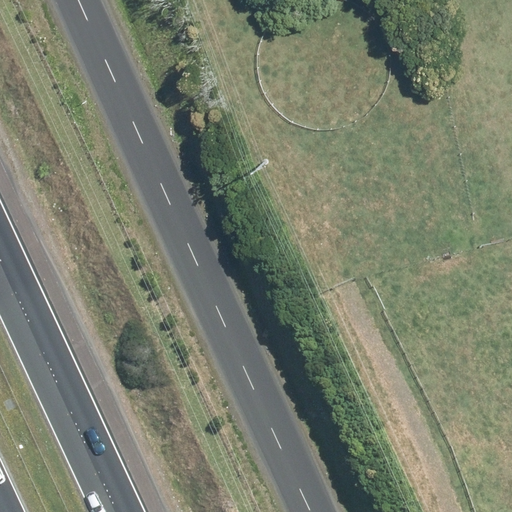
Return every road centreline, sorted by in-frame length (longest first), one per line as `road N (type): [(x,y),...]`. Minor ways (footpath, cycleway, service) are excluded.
road 1 (unclassified): [(336,511),(97,0)]
road 2 (motorway): [(0,259),(116,511)]
